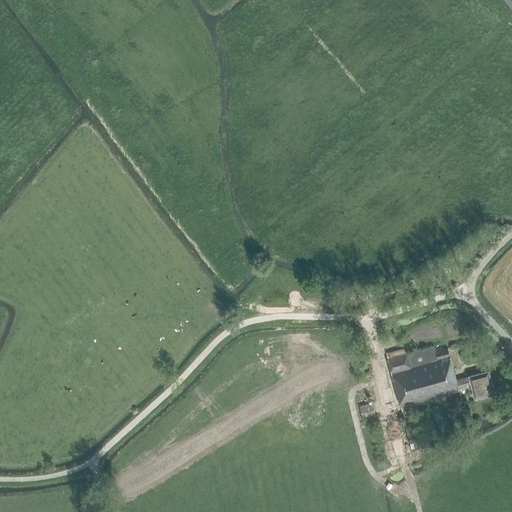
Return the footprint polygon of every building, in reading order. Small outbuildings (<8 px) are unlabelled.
[(472,342),(465,345),(467,351),(474,349),(472,342)] [(386,359),(401,407),(415,403),(459,392),(458,389),(470,386),(474,399),(494,394),(488,371),(468,376),(455,379),(448,356),(449,356),(447,348),(434,351),(433,345),(386,359)] [(360,419),(375,415),(372,401),(357,404),(360,419)] [(402,410),(405,422),(415,419),(411,408),(402,410)] [(405,422),(414,450),(426,446),(417,419),(415,419),(405,422)]
